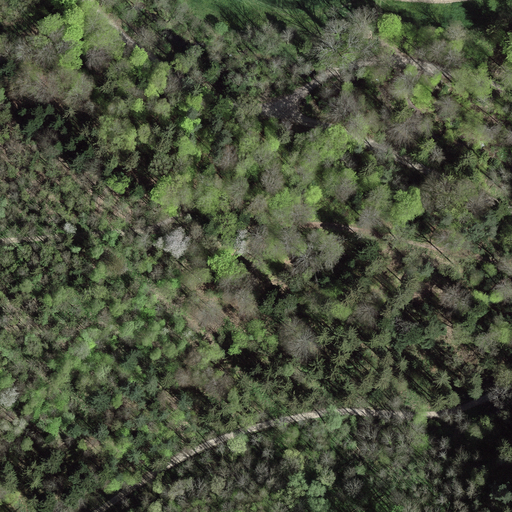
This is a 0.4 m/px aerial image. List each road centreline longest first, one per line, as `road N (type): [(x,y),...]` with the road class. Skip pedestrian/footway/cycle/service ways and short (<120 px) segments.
road 1 (track): [(0,239),(132,230),(194,208),(225,208),(443,248),(511,270)]
road 2 (track): [(511,384),(448,412),(304,417),(225,436),(98,511)]
road 3 (track): [(269,111),(319,123),(511,209)]
road 4 (track): [(269,111),(334,71),(372,59),(511,87)]
road 5 (track): [(269,111),(234,105),(161,67),(84,0)]
